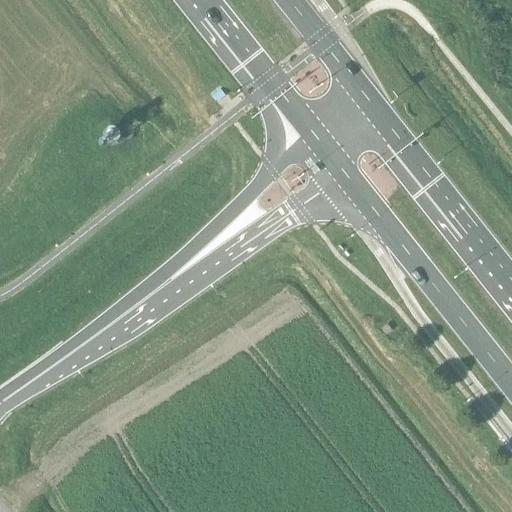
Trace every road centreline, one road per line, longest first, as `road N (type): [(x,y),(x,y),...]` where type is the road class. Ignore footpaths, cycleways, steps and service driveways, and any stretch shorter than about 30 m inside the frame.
road 1 (tertiary): [(0,404),(227,235)]
road 2 (trunk): [(341,171),(511,383)]
road 3 (trunk): [(511,282),(380,115)]
road 4 (trunk): [(206,0),(314,136)]
road 5 (trunk): [(380,115),(288,0)]
road 6 (tertiary): [(314,136),(271,173),(227,235)]
road 7 (tertiary): [(227,235),(288,211),(341,171)]
